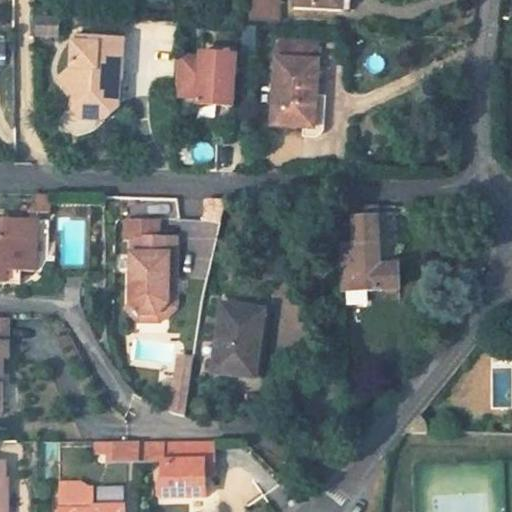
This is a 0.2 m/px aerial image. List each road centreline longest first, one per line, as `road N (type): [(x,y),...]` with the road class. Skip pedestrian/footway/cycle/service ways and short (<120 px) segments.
road 1 (residential): [(0,181),(501,195)]
road 2 (residential): [(328,511),(469,339),(511,258)]
road 3 (residential): [(501,195),(483,171),(480,147),(489,0)]
road 4 (unknown): [(180,186),(134,53)]
